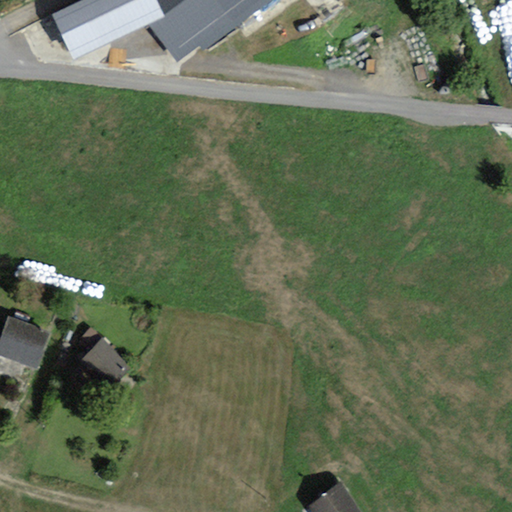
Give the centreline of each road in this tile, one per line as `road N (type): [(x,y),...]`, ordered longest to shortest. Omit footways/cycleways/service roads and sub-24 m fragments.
road 1 (unclassified): [(511,118),(0,71)]
road 2 (unknown): [(112,511),(0,459)]
